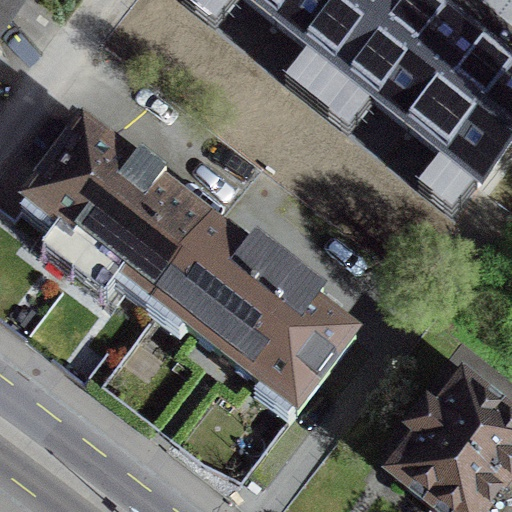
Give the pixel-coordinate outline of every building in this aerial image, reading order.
[(0,0),(0,23),(17,0),(0,0)] [(222,0),(333,89),(404,0),(222,0)] [(511,141),(511,79),(413,0),(404,0),(333,89),(468,196),(511,141)] [(149,314),(213,231),(84,131),(19,214),(149,314)] [(357,342),(213,231),(149,314),(293,425),(357,342)] [(419,446),(393,478),(434,511),(433,511),(511,511),(511,425),(466,389),(439,422),(427,412),(407,436),(419,446)]
